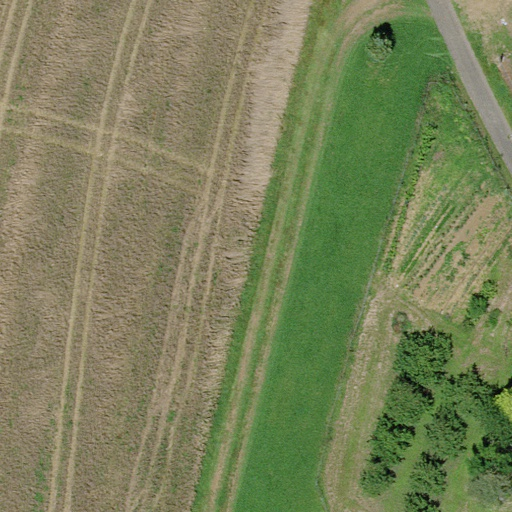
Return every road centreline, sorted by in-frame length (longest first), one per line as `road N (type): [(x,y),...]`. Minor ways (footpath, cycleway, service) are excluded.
road 1 (track): [(345,0),(216,511)]
road 2 (track): [(511,136),(441,0)]
